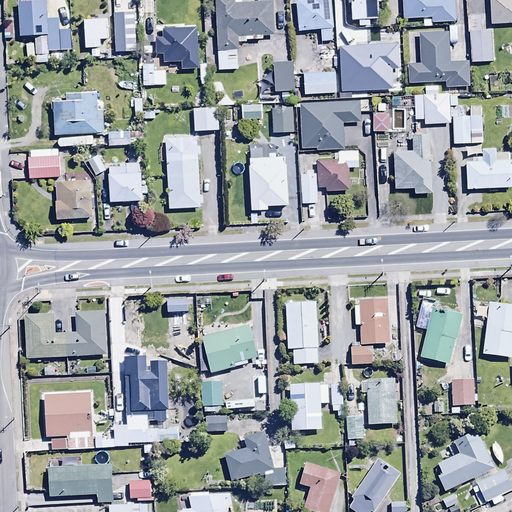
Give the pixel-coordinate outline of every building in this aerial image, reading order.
[(215,0),(218,72),(238,72),(237,43),(264,42),(264,37),(275,36),(274,4),(271,4),(270,0),(257,0),(257,5),(243,5),(242,0),(215,0)] [(335,42),(330,0),(303,0),(303,1),(297,1),(300,34),(320,32),(321,44),(335,42)] [(354,0),(355,3),(352,4),(353,22),(361,22),(361,27),(369,27),(369,21),(380,21),(379,4),(381,4),(381,0),(354,0)] [(402,0),(404,21),(431,20),(432,25),(457,24),(455,0),(402,0)] [(511,0),(488,0),(491,26),(511,24),(511,0)] [(47,3),(18,5),(20,38),(34,38),(35,57),(49,56),(49,53),(61,52),(60,34),(49,35),(47,3)] [(109,20),(85,20),(86,50),(101,50),(101,41),(109,41),(109,20)] [(199,69),(197,29),(163,30),(163,38),(156,39),(157,56),(163,56),(163,63),(182,62),(182,70),(199,69)] [(490,33),(470,34),(472,64),(492,63),(490,33)] [(450,64),(449,34),(419,35),(420,65),(409,66),(410,85),(446,83),(446,89),(469,88),(469,64),(450,64)] [(404,90),(404,63),(389,63),(389,55),(383,55),(383,68),(390,68),(390,90),(404,90)] [(296,94),(294,63),(273,64),(275,95),(296,94)] [(165,66),(143,66),(143,88),(166,87),(165,66)] [(337,73),(303,75),(305,97),(338,95),(337,73)] [(424,89),(424,97),(438,97),(438,88),(424,89)] [(54,104),(55,138),(104,135),(102,112),(98,112),(97,93),(67,95),(68,103),(54,104)] [(425,122),(425,127),(450,126),(450,109),(458,109),(457,96),(438,97),(424,97),(393,99),(393,109),(414,108),(415,122),(425,122)] [(180,99),(171,99),(171,109),(190,109),(190,101),(180,101),(180,99)] [(143,100),(134,100),(135,119),(143,118),(143,100)] [(369,114),(368,102),(299,106),(302,151),(317,150),(317,152),(346,150),(344,125),(362,124),(362,114),(369,114)] [(263,121),(262,106),(241,106),(242,122),(263,121)] [(218,109),(193,110),(194,133),(219,132),(218,109)] [(294,134),(293,109),(271,109),(272,135),(294,134)] [(470,117),(453,118),(454,145),(483,144),(482,110),(469,110),(470,117)] [(389,133),(389,116),(373,116),(373,133),(389,133)] [(108,133),(109,148),(131,148),(131,133),(108,133)] [(431,195),(430,136),(413,136),(414,154),(394,155),(395,191),(415,191),(415,195),(431,195)] [(165,140),(169,211),(200,209),(196,138),(165,140)] [(28,152),(29,181),(60,179),(59,169),(63,169),(62,158),(56,158),(56,150),(28,152)] [(466,163),(467,191),(511,189),(511,172),(511,161),(510,161),(510,154),(497,154),(497,150),(482,151),(482,159),(474,159),(474,163),(466,163)] [(317,176),(301,177),(302,206),(318,205),(317,190),(325,189),(325,194),(350,193),(349,170),(359,170),(358,152),(338,153),(338,156),(335,156),(335,161),(317,162),(317,176)] [(99,158),(88,163),(95,178),(106,172),(99,158)] [(284,158),(250,160),(252,212),(269,212),(269,207),(288,207),(286,164),(284,164),(284,158)] [(112,169),(108,169),(110,205),(143,203),(142,174),(140,174),(139,165),(112,166),(112,169)] [(55,185),(57,221),(93,220),(93,210),(96,210),(95,198),(91,198),(90,183),(55,185)] [(188,300),(167,301),(167,315),(188,315),(188,300)] [(450,368),(462,316),(435,310),(436,303),(424,300),(416,329),(427,332),(420,361),(450,368)] [(390,346),(388,302),(359,303),(360,308),(354,308),(355,328),(360,328),(361,347),(390,346)] [(320,366),(317,304),(286,305),(288,352),(294,352),(295,367),(320,366)] [(511,307),(489,304),(482,356),(511,360),(511,359),(511,307)] [(26,317),(26,362),(108,358),(106,312),(76,313),(77,334),(57,335),(56,315),(26,317)] [(250,328),(202,340),(211,376),(235,370),(234,366),(258,359),(250,328)] [(373,349),(350,350),(351,368),(374,366),(373,349)] [(179,428),(172,428),(172,431),(167,431),(166,411),(170,411),(168,364),(151,364),(152,369),(147,370),(146,358),(124,359),(127,427),(114,427),(115,449),(128,448),(128,446),(179,443),(179,428)] [(400,381),(366,382),(366,385),(362,385),(362,395),(366,395),(367,427),(397,426),(396,404),(400,404),(400,381)] [(475,381),(451,382),(452,408),(476,407),(475,381)] [(219,408),(223,408),(222,385),(202,386),(203,410),(205,410),(205,413),(220,413),(219,408)] [(320,385),(290,386),(292,434),(323,433),(322,406),(329,406),(329,388),(320,388),(320,385)] [(343,386),(330,386),(332,414),(337,413),(337,419),(345,418),(343,386)] [(91,395),(45,398),(47,441),(50,441),(51,454),(103,451),(102,437),(93,437),(91,395)] [(227,418),(207,420),(208,434),(228,433),(227,418)] [(363,418),(346,420),(348,443),(365,442),(363,418)] [(438,479),(445,494),(496,470),(478,432),(454,443),(460,455),(438,466),(443,476),(438,479)] [(274,471),(265,435),(243,440),(246,451),(225,456),(232,484),(265,475),(265,489),(285,488),(285,470),(274,471)] [(400,476),(378,461),(351,499),(354,502),(349,510),(351,511),(377,511),(390,495),(388,494),(400,476)] [(111,508),(126,507),(126,503),(114,503),(112,466),(48,470),(49,499),(98,497),(98,505),(111,505),(111,508)] [(329,511),(340,475),(306,466),(300,486),(311,489),(304,511),(329,511)] [(481,508),(511,491),(511,489),(503,472),(471,490),(481,508)] [(151,482),(130,483),(130,501),(137,501),(137,503),(154,503),(154,499),(151,499),(151,482)] [(190,496),(190,499),(189,499),(192,511),(187,511),(233,511),(230,497),(209,498),(209,495),(190,496)] [(459,511),(453,496),(441,502),(446,511),(449,510),(449,511),(459,511)] [(406,511),(406,503),(391,504),(390,511),(406,511)]
